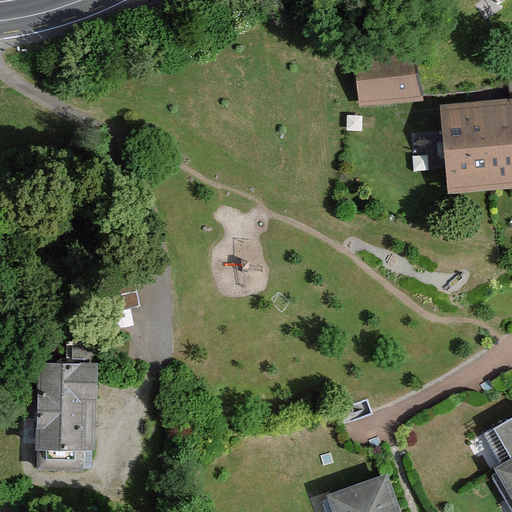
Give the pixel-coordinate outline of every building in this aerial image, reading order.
[(360,104),(420,98),(415,44),(354,50),(360,104)] [(511,92),(443,97),(450,197),(511,192),(511,92)] [(92,472),(98,365),(46,362),(40,470),(92,472)] [(511,417),(481,435),(498,464),(493,467),(511,499),(511,417)] [(398,511),(384,473),(322,494),(328,511),(398,511)]
